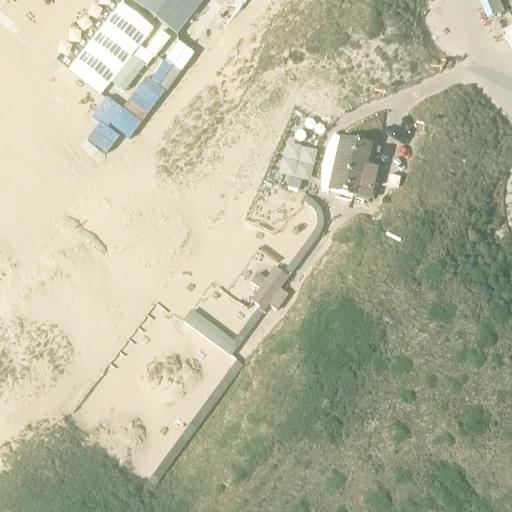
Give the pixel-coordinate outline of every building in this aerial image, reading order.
[(163,0),(151,16),(195,51),(235,0),(163,0)] [(358,168),(363,147),(337,141),(325,192),(363,201),(370,171),(358,168)] [(289,181),(287,189),(298,193),(300,184),(289,181)] [(290,275),(320,235),(323,226),(323,219),(320,211),(313,204),(305,198),(301,202),(308,207),(315,213),(316,222),(314,231),(305,244),(284,272),(290,275)] [(287,279),(275,270),(266,281),(256,274),(247,285),(257,292),(249,303),(263,313),(268,307),(275,313),(287,297),(280,291),(287,279)] [(260,316),(255,313),(232,343),(191,313),(182,324),(230,359),(260,316)] [(242,367),(235,363),(141,492),(148,497),(242,367)]
